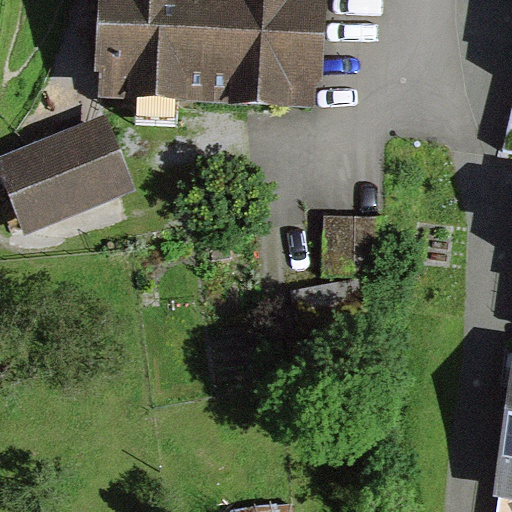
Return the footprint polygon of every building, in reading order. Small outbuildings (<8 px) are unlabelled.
[(315,0),(114,0),(115,92),(316,91),(315,0)] [(32,209),(134,164),(112,114),(10,159),(32,209)] [(326,276),(360,277),(362,223),(329,221),(326,276)] [(372,355),(369,291),(295,293),(297,358),(372,355)] [(511,511),(511,371),(494,511),(511,511)]
